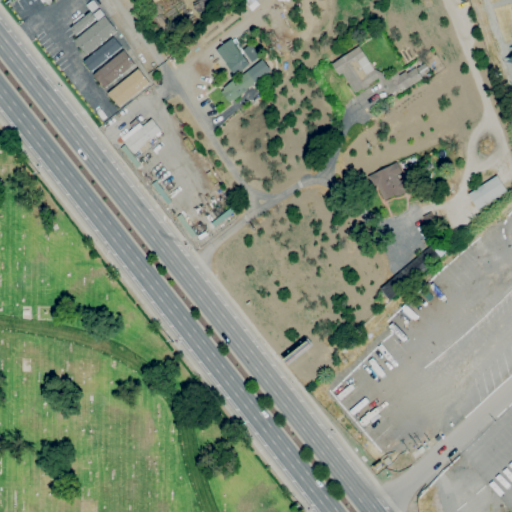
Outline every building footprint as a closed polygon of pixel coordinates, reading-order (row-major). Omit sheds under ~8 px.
[(90,70),(79,57),(95,45),(93,42),(91,43),(69,11),(81,3),(84,7),(91,2),(99,14),(104,21),(112,15),(124,36),(117,40),(116,40),(108,46),(112,51),(90,70)] [(235,76),(216,51),(231,39),(250,64),(235,76)] [(252,62),(243,50),(251,44),(260,56),(252,62)] [(392,94),(383,82),(377,79),(368,85),(369,86),(363,91),(362,89),(356,93),(342,73),(339,75),(331,64),(359,46),(374,69),(388,76),(396,71),(399,76),(405,71),(407,74),(415,68),(422,78),(405,90),(403,86),(392,94)] [(100,83),(91,72),(120,49),(129,60),(100,83)] [(230,103),(221,92),(224,90),(223,88),(235,79),(237,80),(263,60),(271,71),(246,90),(247,91),(236,99),(236,98),(230,103)] [(111,98),(101,85),(130,62),(141,75),(111,98)] [(208,86),(205,82),(211,77),(214,81),(208,86)] [(115,99),(139,79),(148,90),(124,110),(115,99)] [(137,157),(134,153),(121,138),(139,123),(142,127),(151,119),(161,131),(160,132),(161,134),(158,137),(156,135),(148,142),(151,145),(137,157)] [(385,200),(376,184),(373,186),(368,176),(375,172),(376,173),(391,165),(396,162),(401,173),(397,175),(400,181),(402,179),(407,188),(385,200)] [(478,210),(468,194),(497,175),(507,191),(478,210)] [(439,199),(435,190),(444,186),(448,195),(439,199)] [(430,204),(427,198),(433,194),(437,200),(430,204)] [(427,225),(423,216),(431,212),(435,220),(427,225)] [(390,301),(381,290),(430,246),(420,234),(428,228),(448,250),(441,257),(440,257),(390,301)]
